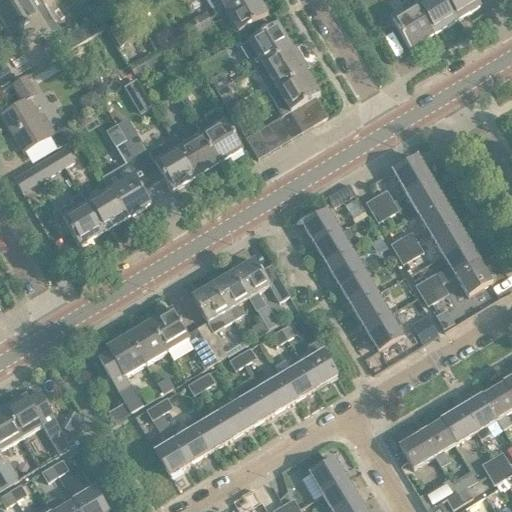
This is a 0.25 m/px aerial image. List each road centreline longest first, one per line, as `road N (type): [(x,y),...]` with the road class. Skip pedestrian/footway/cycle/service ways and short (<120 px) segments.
road 1 (secondary): [(56,327),(386,130)]
road 2 (residential): [(179,511),(346,411)]
road 3 (residential): [(346,411),(511,311)]
road 4 (residential): [(386,130),(310,0)]
road 5 (residential): [(511,197),(449,91)]
